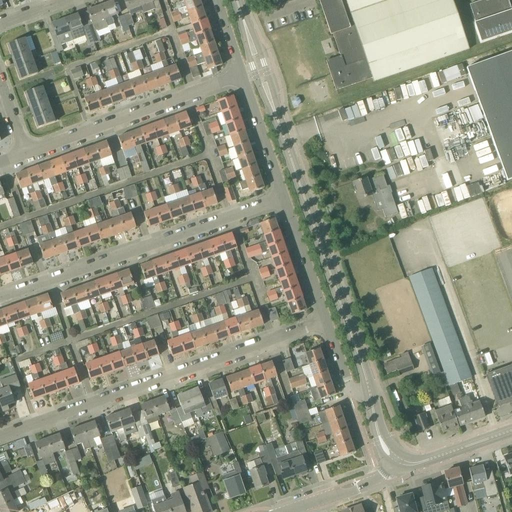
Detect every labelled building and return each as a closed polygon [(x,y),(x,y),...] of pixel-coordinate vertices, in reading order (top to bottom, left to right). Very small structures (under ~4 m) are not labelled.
[(143,12),(138,0),(123,0),(128,11),(129,13),(124,15),(128,27),(133,25),(130,16),(143,12)] [(163,14),(159,3),(153,5),(152,2),(153,2),(152,0),(138,0),(143,12),(143,14),(154,10),(157,16),(163,14)] [(202,8),(199,0),(187,0),(184,1),(176,4),(178,10),(178,11),(171,14),(172,18),(202,8)] [(318,0),(331,35),(333,34),(340,56),(326,61),(336,91),(372,78),(373,82),(469,50),(452,0),(318,0)] [(487,0),(481,0),(476,2),(469,4),(475,22),(474,22),(481,42),(511,31),(511,9),(511,10),(508,0),(488,0),(487,0)] [(113,1),(100,6),(108,27),(114,25),(111,17),(118,15),(113,1)] [(87,10),(88,11),(92,24),(93,24),(94,26),(88,29),(94,44),(100,42),(96,31),(108,27),(100,6),(87,10)] [(189,18),(192,24),(206,19),(202,8),(172,18),(174,23),(182,20),(189,18)] [(77,14),(65,19),(73,42),(85,37),(89,46),(94,44),(88,29),(83,31),(82,28),(77,14)] [(124,15),(118,18),(124,33),(129,31),(128,27),(124,15)] [(163,18),(157,20),(160,28),(166,26),(163,18)] [(60,46),(73,42),(65,19),(52,23),(55,32),(50,34),(57,53),(62,51),(60,46)] [(206,19),(192,24),(194,31),(178,37),(180,41),(210,31),(206,19)] [(214,42),(210,31),(180,41),(182,46),(197,40),(199,47),(214,42)] [(28,48),(25,38),(7,45),(10,54),(28,48)] [(160,40),(155,42),(159,54),(164,52),(165,52),(160,40)] [(186,59),(188,64),(196,61),(203,58),(218,54),(214,42),(199,47),(202,54),(186,59)] [(16,62),(31,56),(28,48),(10,54),(12,58),(14,57),(16,62)] [(511,51),(467,68),(508,182),(511,180),(511,51)] [(167,60),(164,52),(159,54),(158,54),(161,62),(164,69),(165,69),(170,84),(181,80),(176,65),(169,68),(166,60),(167,60)] [(139,70),(136,62),(132,53),(127,55),(130,64),(132,64),(135,72),(139,70)] [(218,54),(203,58),(205,63),(207,70),(210,69),(212,75),(218,73),(216,67),(222,65),(218,54)] [(17,71),(34,65),(31,56),(16,62),(18,66),(15,67),(17,71)] [(193,79),(200,76),(201,76),(197,66),(196,61),(188,64),(193,79)] [(34,65),(17,71),(20,80),(37,74),(34,65)] [(74,79),(82,76),(83,76),(80,68),(71,72),(74,79)] [(113,71),(116,79),(118,86),(124,101),(135,96),(130,82),(123,84),(121,77),(120,77),(117,69),(113,71)] [(159,88),(170,84),(165,69),(164,69),(153,73),(159,88)] [(153,73),(142,78),(147,92),(159,88),(153,73)] [(135,96),(147,92),(142,78),(130,82),(135,96)] [(409,96),(421,92),(417,81),(405,84),(409,96)] [(118,86),(107,90),(112,105),(124,101),(118,86)] [(28,102),(45,96),(42,87),(24,93),(28,102)] [(107,90),(95,95),(100,109),(112,105),(107,90)] [(89,113),(100,109),(95,95),(84,99),(89,113)] [(33,110),(48,104),(45,96),(28,102),(29,106),(32,105),(33,110)] [(222,113),(236,108),(232,96),(218,101),(222,113)] [(212,112),(218,110),(214,101),(209,104),(212,112)] [(34,119),(52,113),(48,104),(33,110),(35,114),(32,115),(34,119)] [(236,108),(222,113),(217,114),(221,126),(240,119),(236,108)] [(37,128),(55,122),(52,113),(34,119),(37,128)] [(174,117),(180,131),(191,127),(186,113),(174,117)] [(163,121),(168,135),(180,131),(174,117),(163,121)] [(240,119),(221,126),(226,125),(230,136),(244,131),(240,119)] [(168,135),(163,121),(152,125),(157,139),(168,135)] [(212,134),(210,129),(209,125),(208,124),(203,126),(205,131),(206,137),(212,135),(212,134)] [(140,129),(146,144),(157,139),(152,125),(140,129)] [(140,129),(129,133),(134,148),(137,155),(140,163),(144,173),(150,171),(140,146),(146,144),(140,129)] [(244,131),(230,136),(234,147),(248,142),(244,131)] [(123,152),(134,148),(129,133),(118,138),(123,152)] [(179,149),(182,158),(189,155),(185,147),(182,139),(178,140),(181,148),(179,149)] [(100,160),(112,156),(106,142),(95,146),(100,160)] [(234,147),(238,159),(252,154),(248,142),(234,147)] [(89,164),(100,160),(95,146),(84,150),(89,164)] [(78,168),(89,164),(84,150),(72,154),(78,168)] [(66,173),(78,168),(72,154),(61,158),(66,173)] [(252,154),(238,159),(241,170),(256,165),(252,154)] [(411,173),(423,168),(418,156),(406,160),(411,173)] [(61,158),(49,162),(55,177),(66,173),(61,158)] [(57,184),(55,177),(49,162),(38,167),(43,181),(49,179),(51,187),(53,186),(56,194),(60,192),(57,184)] [(260,176),(256,165),(241,170),(245,181),(260,176)] [(128,166),(122,168),(126,180),(132,178),(128,166)] [(27,171),(32,185),(37,183),(43,181),(38,167),(27,171)] [(103,168),(98,169),(105,187),(109,185),(106,176),(103,168)] [(126,180),(122,168),(116,170),(120,181),(126,180)] [(227,180),(226,175),(224,171),(224,170),(218,172),(220,177),(222,183),(228,181),(227,180)] [(33,202),(32,202),(36,211),(41,209),(37,201),(38,201),(35,193),(32,185),(27,171),(15,175),(20,189),(26,187),(29,195),(30,194),(33,202)] [(389,186),(387,187),(382,174),(375,177),(375,178),(367,180),(366,178),(352,183),(358,200),(372,195),(378,211),(383,210),(385,218),(397,214),(390,193),(391,193),(389,186)] [(242,191),(248,189),(249,193),(264,188),(260,176),(245,181),(239,183),(242,191)] [(204,184),(202,184),(200,177),(195,178),(198,186),(201,194),(206,208),(217,204),(212,190),(207,191),(204,184)] [(138,197),(134,185),(128,187),(132,198),(138,197)] [(228,203),(235,201),(235,200),(231,186),(224,189),(226,194),(225,195),(228,203)] [(126,200),(132,198),(128,187),(123,189),(126,200)] [(35,193),(38,201),(41,209),(47,207),(43,198),(42,199),(39,191),(35,193)] [(194,212),(206,208),(201,194),(189,198),(194,212)] [(7,200),(14,219),(20,217),(13,198),(7,200)] [(183,216),(194,212),(189,198),(178,201),(183,216)] [(91,210),(94,218),(98,216),(95,209),(97,208),(93,199),(88,201),(91,210)] [(123,208),(121,208),(118,200),(114,202),(124,232),(136,228),(131,213),(125,215),(123,208)] [(414,216),(420,214),(416,200),(405,203),(407,213),(413,211),(414,216)] [(172,220),(183,216),(178,201),(167,205),(172,220)] [(111,212),(113,220),(108,222),(113,236),(124,232),(114,202),(109,204),(112,212),(111,212)] [(160,224),(172,220),(167,205),(155,209),(160,224)] [(148,228),(160,224),(155,209),(144,213),(148,228)] [(54,232),(52,233),(50,225),(50,224),(47,216),(42,217),(48,234),(51,242),(56,256),(67,252),(62,238),(57,240),(54,232)] [(94,218),(96,226),(101,240),(113,236),(108,222),(102,224),(99,216),(98,216),(94,218)] [(43,236),(48,234),(42,217),(38,219),(38,218),(41,228),(43,236)] [(65,228),(68,236),(62,238),(67,252),(79,248),(73,234),(71,226),(68,218),(64,220),(66,228),(65,228)] [(264,235),(279,230),(274,219),(260,224),(264,235)] [(34,232),(30,221),(25,223),(29,234),(34,232)] [(23,236),(29,234),(25,223),(19,225),(23,236)] [(375,225),(367,227),(369,235),(377,232),(375,225)] [(101,240),(96,226),(85,230),(90,244),(101,240)] [(79,248),(90,244),(85,230),(73,234),(79,248)] [(264,235),(267,242),(268,247),(282,242),(279,230),(264,235)] [(220,238),(225,252),(230,251),(237,248),(232,234),(220,238)] [(214,256),(225,252),(220,238),(209,242),(214,256)] [(44,260),(56,256),(51,242),(39,246),(44,260)] [(197,246),(202,260),(214,256),(209,242),(197,246)] [(282,242),(268,247),(270,251),(272,258),(286,253),(282,242)] [(259,245),(246,249),(247,254),(260,249),(259,245)] [(191,264),(202,260),(197,246),(186,250),(191,264)] [(260,249),(247,254),(249,258),(250,258),(262,254),(260,249)] [(16,254),(21,268),(33,264),(28,250),(16,254)] [(174,254),(179,268),(191,264),(186,250),(174,254)] [(276,269),(290,264),(286,253),(272,258),(276,269)] [(16,254),(5,258),(10,272),(21,268),(16,254)] [(168,272),(179,268),(174,254),(163,258),(168,272)] [(0,259),(0,275),(10,272),(5,258),(0,259)] [(157,276),(168,272),(163,258),(152,262),(157,276)] [(140,266),(145,280),(152,278),(154,286),(155,285),(158,293),(162,292),(159,284),(157,276),(152,262),(140,266)] [(280,281),(294,276),(290,264),(276,269),(280,281)] [(457,369),(462,381),(472,377),(433,268),(409,277),(444,374),(457,369)] [(129,270),(117,274),(122,289),(134,284),(129,270)] [(106,278),(111,293),(122,289),(117,274),(106,278)] [(182,276),(185,284),(187,289),(190,287),(189,283),(189,282),(187,274),(182,276)] [(268,297),(276,295),(284,292),(298,287),(294,276),(280,281),(282,287),(274,290),(267,293),(268,297)] [(100,296),(111,293),(106,278),(94,282),(100,296)] [(88,300),(100,296),(94,282),(83,286),(88,300)] [(77,304),(88,300),(83,286),(72,290),(77,304)] [(302,298),(298,287),(284,292),(288,303),(302,298)] [(82,320),(80,312),(77,304),(72,290),(60,294),(65,309),(71,307),(73,314),(75,314),(78,322),(82,320)] [(230,303),(227,297),(225,291),(222,293),(222,295),(215,298),(219,307),(221,315),(224,323),(229,337),(240,333),(235,319),(229,321),(227,313),(226,313),(223,305),(230,303)] [(41,313),(53,309),(48,294),(36,298),(41,313)] [(149,310),(155,308),(151,296),(145,298),(149,310)] [(30,317),(41,313),(36,298),(25,302),(30,317)] [(144,311),(149,310),(145,298),(140,300),(144,311)] [(251,313),(248,306),(246,298),(241,299),(246,315),(251,329),(263,325),(258,310),(251,313)] [(302,298),(288,303),(292,315),(306,310),(302,298)] [(251,329),(246,315),(241,299),(237,301),(239,309),(232,311),(235,319),(240,333),(251,329)] [(18,321),(30,317),(25,302),(13,306),(18,321)] [(7,325),(18,321),(13,306),(2,310),(7,325)] [(267,311),(271,322),(279,320),(275,308),(267,311)] [(169,312),(158,315),(160,321),(170,318),(169,312)] [(213,327),(206,329),(200,313),(196,315),(199,323),(201,331),(206,345),(218,341),(213,327)] [(152,317),(156,328),(161,326),(157,315),(152,317)] [(201,331),(199,323),(196,315),(191,317),(194,325),(187,327),(188,329),(190,334),(195,349),(206,345),(201,331)] [(150,330),(156,328),(152,317),(146,319),(150,330)] [(177,333),(176,331),(173,323),(169,325),(172,332),(171,333),(174,340),(167,343),(172,357),(184,353),(179,338),(177,333)] [(218,341),(229,337),(224,323),(213,327),(218,341)] [(184,353),(195,349),(190,334),(179,338),(184,353)] [(124,351),(121,344),(118,336),(114,337),(117,345),(119,353),(125,367),(136,363),(131,349),(124,351)] [(142,345),(147,359),(159,355),(154,341),(142,345)] [(430,344),(421,347),(429,371),(438,368),(430,344)] [(136,363),(147,359),(142,345),(131,349),(136,363)] [(64,363),(61,354),(59,349),(54,351),(57,358),(60,366),(62,373),(67,387),(79,383),(74,369),(69,371),(66,363),(64,363)] [(305,354),(309,365),(323,360),(319,349),(305,354)] [(113,371),(125,367),(119,353),(108,357),(113,371)] [(408,356),(394,362),(396,366),(395,366),(399,376),(413,370),(408,356)] [(102,375),(113,371),(108,357),(97,361),(102,375)] [(282,361),(286,373),(294,370),(290,359),(282,361)] [(45,395),(40,381),(37,374),(34,366),(32,360),(28,362),(30,367),(32,374),(31,375),(34,383),(28,385),(33,400),(45,395)] [(327,372),(323,360),(309,365),(313,377),(327,372)] [(90,379),(102,375),(97,361),(85,365),(90,379)] [(269,379),(277,376),(272,362),(260,366),(265,381),(268,388),(271,396),(270,396),(274,405),(278,404),(275,395),(275,394),(272,386),(272,387),(269,379)] [(511,364),(485,374),(497,407),(509,403),(509,404),(511,403),(511,364)] [(254,385),(265,381),(260,366),(249,370),(254,385)] [(449,386),(462,381),(457,369),(444,374),(449,386)] [(243,388),(254,385),(249,370),(238,374),(243,388)] [(313,377),(317,388),(331,383),(327,372),(313,377)] [(56,391),(67,387),(62,373),(51,377),(56,391)] [(248,404),(245,396),(243,388),(238,374),(226,378),(231,393),(237,390),(240,398),(241,398),(244,406),(248,404)] [(21,389),(16,375),(0,380),(0,382),(1,385),(6,383),(8,388),(0,390),(0,404),(3,412),(9,410),(8,406),(15,403),(11,392),(21,389)] [(305,379),(304,375),(288,380),(290,384),(305,379)] [(45,395),(56,391),(51,377),(40,381),(45,395)] [(305,379),(290,384),(292,389),(307,384),(305,379)] [(214,400),(227,396),(222,380),(208,384),(214,400)] [(331,383),(317,388),(321,400),(335,395),(331,383)] [(212,409),(207,396),(202,399),(198,388),(187,392),(195,411),(200,409),(203,414),(212,410),(212,409)] [(195,411),(187,392),(177,397),(181,407),(176,409),(181,423),(192,419),(189,413),(195,411)] [(469,422),(485,417),(480,402),(469,406),(468,403),(471,402),(468,396),(463,397),(469,414),(467,415),(469,422)] [(164,397),(152,401),(157,416),(169,412),(175,426),(181,423),(176,409),(173,402),(167,404),(164,397)] [(438,399),(439,406),(451,404),(449,397),(438,399)] [(459,426),(469,422),(467,415),(469,414),(463,397),(458,399),(460,405),(463,405),(464,407),(454,411),(459,426)] [(229,401),(233,411),(239,408),(235,398),(229,401)] [(304,400),(294,404),(292,404),(296,414),(307,411),(304,400)] [(142,411),(137,413),(145,436),(148,446),(154,444),(146,420),(157,416),(152,401),(140,405),(142,411)] [(328,422),(343,417),(339,406),(324,411),(328,422)] [(442,432),(458,426),(453,412),(451,406),(435,412),(442,432)] [(212,410),(215,417),(220,415),(218,407),(212,409),(212,410)] [(139,438),(145,436),(137,413),(131,415),(129,409),(117,414),(122,429),(134,424),(139,438)] [(307,411),(296,414),(299,425),(311,421),(307,411)] [(111,433),(116,431),(120,442),(126,439),(122,429),(117,414),(105,418),(111,433)] [(263,414),(255,417),(257,424),(265,421),(263,414)] [(429,429),(425,419),(423,414),(414,417),(419,432),(429,429)] [(343,417),(328,422),(332,434),(347,429),(343,417)] [(94,422),(82,426),(90,448),(101,444),(108,463),(114,461),(110,449),(106,438),(100,440),(99,437),(94,422)] [(84,450),(90,448),(82,426),(70,430),(76,445),(82,443),(84,450)] [(347,429),(332,434),(336,445),(350,440),(347,429)] [(206,449),(211,447),(215,456),(229,451),(222,432),(202,440),(206,449)] [(47,439),(53,454),(64,449),(59,434),(47,439)] [(112,436),(106,438),(110,449),(116,447),(112,436)] [(41,458),(53,454),(47,439),(35,443),(41,458)] [(336,445),(340,457),(354,452),(350,440),(336,445)] [(285,448),(288,455),(295,476),(300,474),(301,475),(302,475),(305,474),(306,473),(306,472),(307,472),(304,464),(309,463),(302,441),(285,447),(285,448)] [(267,451),(266,451),(271,464),(272,464),(276,475),(281,473),(283,480),(295,476),(288,455),(285,448),(274,452),(271,444),(265,446),(267,451)] [(28,458),(34,456),(30,445),(23,447),(28,458)] [(77,448),(71,450),(75,462),(81,460),(77,448)] [(75,462),(71,450),(65,453),(73,475),(79,473),(75,462)] [(263,467),(271,464),(266,451),(258,454),(260,459),(254,461),(256,469),(249,472),(255,490),(268,485),(265,475),(266,475),(263,467)] [(325,462),(322,453),(321,451),(313,454),(317,465),(325,462)] [(0,468),(8,465),(6,460),(3,454),(0,455),(0,468)] [(509,475),(511,474),(511,454),(503,457),(509,475)] [(149,455),(133,462),(136,471),(152,463),(149,455)] [(42,461),(36,463),(42,478),(48,476),(42,461)] [(244,494),(240,481),(244,480),(238,463),(232,465),(235,472),(222,477),(230,498),(244,494)] [(0,482),(3,481),(1,475),(11,471),(8,465),(0,468),(0,482)] [(462,485),(458,469),(444,472),(449,489),(452,488),(458,507),(465,505),(460,485),(462,485)] [(5,478),(8,484),(22,477),(20,473),(20,471),(5,478)] [(487,503),(499,500),(492,475),(485,477),(484,471),(470,475),(473,489),(483,487),(487,503)] [(170,474),(168,475),(173,488),(180,486),(175,472),(174,472),(170,474)] [(210,511),(203,491),(209,489),(202,473),(190,478),(193,486),(184,489),(192,511),(210,511)] [(25,483),(22,477),(8,484),(11,490),(25,483)] [(437,484),(422,487),(427,507),(441,503),(447,501),(443,484),(437,485),(437,484)] [(90,511),(82,486),(71,491),(77,511),(90,511)] [(147,507),(145,500),(140,487),(131,490),(137,510),(147,507)] [(10,495),(7,489),(0,492),(0,506),(20,497),(17,491),(10,495)] [(169,511),(184,511),(178,493),(172,495),(173,500),(167,503),(169,511)] [(401,495),(402,497),(396,499),(398,508),(393,509),(393,511),(416,511),(411,494),(405,496),(405,494),(401,495)] [(153,504),(166,499),(164,495),(152,500),(153,504)] [(20,497),(0,506),(0,511),(18,511),(16,507),(23,504),(20,497)] [(28,505),(31,511),(42,505),(39,500),(39,499),(28,505)] [(169,511),(167,503),(153,507),(155,511),(169,511)]
